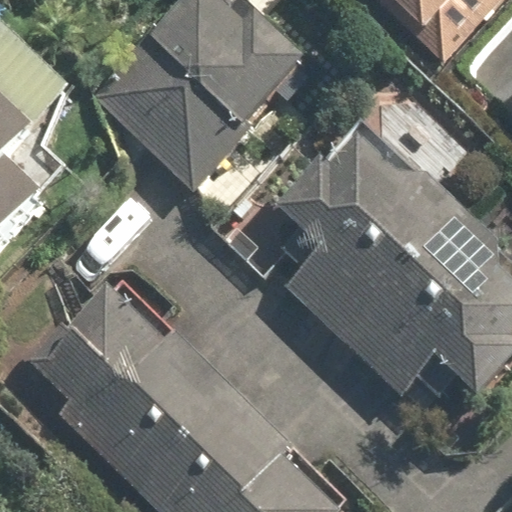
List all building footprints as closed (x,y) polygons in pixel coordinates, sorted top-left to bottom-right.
[(270,25),(242,0),(200,0),(166,39),(177,49),(119,115),(209,195),(327,60),(277,17),(270,25)] [(511,0),(385,0),(449,64),(511,0)] [(0,258),(83,171),(48,138),(95,89),(24,22),(0,47),(0,258)] [(420,166),(382,130),(352,161),(344,153),(288,209),(311,230),(292,251),(313,271),(297,289),(417,402),(453,363),(498,405),(511,389),(511,232),(430,155),(420,166)] [(133,280),(47,368),(82,403),(70,415),(168,511),(363,511),(366,509),(133,280)]
